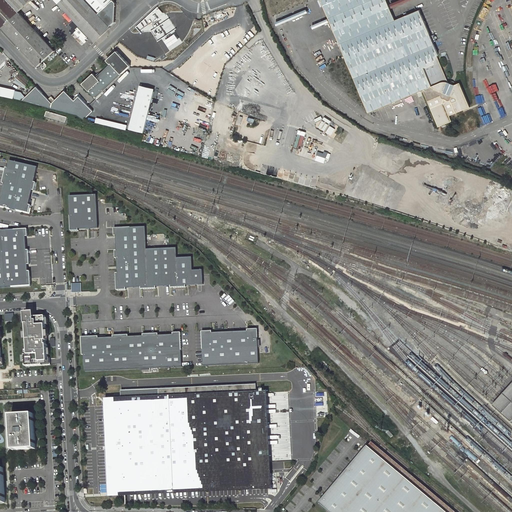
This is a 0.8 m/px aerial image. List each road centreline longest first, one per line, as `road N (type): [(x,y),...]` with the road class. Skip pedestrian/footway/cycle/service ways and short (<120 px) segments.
road 1 (unclassified): [(72,492),(60,315),(45,304),(0,305)]
road 2 (unknown): [(255,0),(314,127),(375,164)]
road 3 (unclassified): [(135,13),(59,84),(42,82),(0,37)]
road 4 (unknown): [(111,35),(234,119)]
